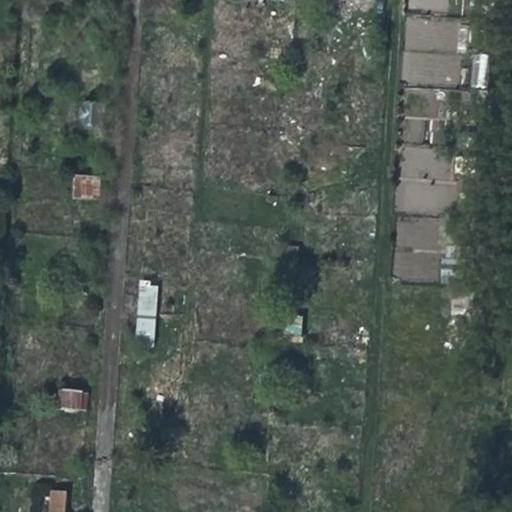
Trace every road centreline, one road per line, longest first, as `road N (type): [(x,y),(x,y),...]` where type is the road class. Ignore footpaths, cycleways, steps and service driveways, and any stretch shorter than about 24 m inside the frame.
road 1 (track): [(98,511),(133,0)]
road 2 (track): [(22,0),(0,339)]
